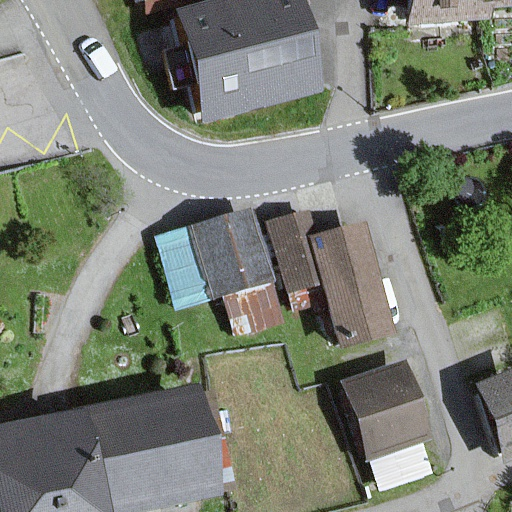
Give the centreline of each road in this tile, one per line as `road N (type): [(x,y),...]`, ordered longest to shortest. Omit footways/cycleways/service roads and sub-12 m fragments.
road 1 (secondary): [(371,147),(223,169),(162,156),(117,112),(58,0)]
road 2 (residential): [(371,147),(466,462),(462,496)]
road 3 (residential): [(363,0),(354,61),(371,147)]
road 4 (secondary): [(511,114),(371,147)]
